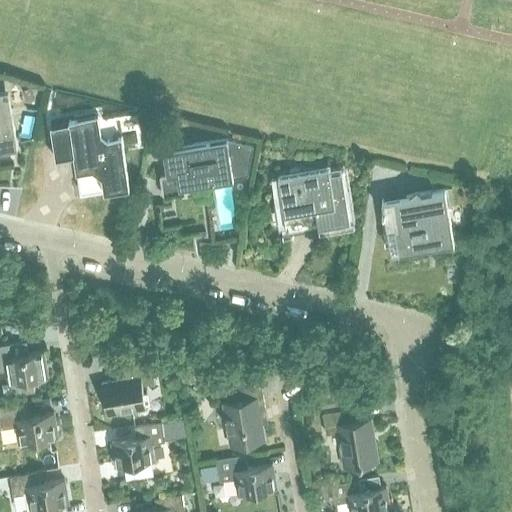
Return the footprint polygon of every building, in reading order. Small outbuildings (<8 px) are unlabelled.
[(1,93),(0,93),(0,143),(13,141),(8,107),(3,108),(1,93)] [(57,158),(75,155),(79,183),(99,180),(109,187),(125,164),(115,157),(122,147),(121,136),(108,139),(100,133),(98,116),(70,120),(70,122),(52,124),(52,123),(51,123),(56,159),(58,159),(57,158)] [(254,145),(227,138),(164,148),(168,173),(178,172),(180,184),(249,173),(254,145)] [(317,217),(319,226),(351,220),(343,171),(331,173),(330,168),(279,177),(287,222),(317,217)] [(382,198),(391,252),(455,241),(446,188),(382,198)] [(44,350),(28,353),(27,341),(0,345),(0,365),(6,365),(9,381),(33,377),(48,375),(44,350)] [(142,384),(155,382),(151,361),(120,367),(122,379),(102,382),(107,414),(146,407),(142,384)] [(33,377),(9,381),(11,393),(35,390),(33,377)] [(260,412),(266,411),(262,383),(225,389),(227,401),(223,402),(230,445),(265,439),(260,412)] [(17,426),(19,442),(58,436),(54,412),(29,416),(27,402),(0,406),(0,423),(1,428),(17,426)] [(338,431),(344,466),(378,461),(371,417),(357,420),(355,407),(323,412),(326,433),(338,431)] [(152,443),(166,441),(162,421),(135,425),(137,437),(112,442),(115,466),(154,460),(152,443)] [(236,478),(238,494),(277,487),(273,463),(248,467),(246,453),(216,458),(220,481),(236,478)] [(43,511),(43,507),(69,503),(65,478),(40,482),(38,470),(10,475),(14,495),(27,493),(30,508),(25,509),(25,511),(43,511)] [(379,475),(359,478),(332,483),(335,502),(349,500),(350,511),(379,511),(391,510),(387,486),(381,487),(379,475)] [(187,511),(185,511),(182,493),(155,497),(157,509),(139,511),(187,511)]
